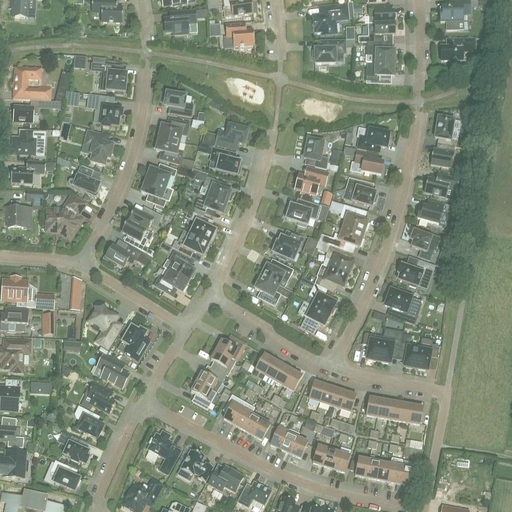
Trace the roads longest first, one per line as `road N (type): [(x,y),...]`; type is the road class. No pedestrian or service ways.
road 1 (residential): [(144,402),(305,485),(407,509)]
road 2 (residential): [(417,117),(387,246),(330,367)]
road 3 (residential): [(425,511),(446,392),(330,367)]
road 4 (residential): [(146,72),(128,168),(78,264)]
road 5 (residential): [(273,131),(251,209),(210,295)]
road 6 (residential): [(330,367),(210,295)]
road 7 (residential): [(78,264),(187,330)]
road 8 (residential): [(144,402),(93,511)]
